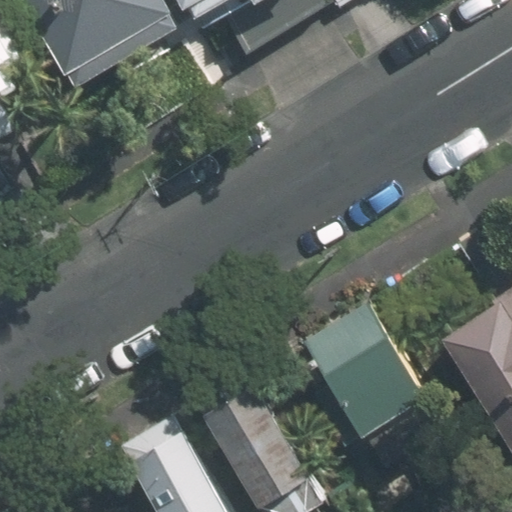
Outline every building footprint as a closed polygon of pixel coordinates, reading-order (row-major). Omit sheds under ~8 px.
[(26,0),(69,72),(72,69),(81,84),(179,25),(171,10),(173,9),(167,0),(26,0)] [(328,4),(325,0),(181,0),(183,2),(185,0),(190,0),(196,9),(211,0),(213,0),(244,53),(328,4)] [(0,138),(22,125),(0,87),(0,83),(10,77),(6,68),(29,54),(0,7),(0,138)] [(501,287),(448,322),(511,417),(511,275),(499,284),(501,287)] [(429,424),(410,392),(417,388),(365,301),(303,338),(337,395),(323,404),(341,434),(361,423),(379,453),(429,424)] [(269,511),(287,511),(319,493),(304,469),(305,467),(245,373),(197,403),(257,497),(259,496),(269,511)] [(246,511),(184,412),(134,443),(176,511),(246,511)]
